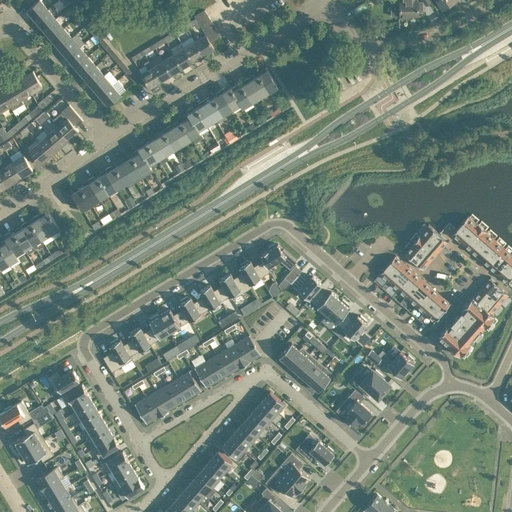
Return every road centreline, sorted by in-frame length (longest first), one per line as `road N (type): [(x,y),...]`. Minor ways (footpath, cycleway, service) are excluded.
road 1 (residential): [(83,345),(88,332),(283,220),(435,353),(449,385)]
road 2 (residential): [(111,141),(325,1)]
road 3 (secondary): [(93,281),(296,157)]
road 4 (secondary): [(296,157),(405,102),(485,42)]
road 5 (secondary): [(485,42),(389,90),(296,157)]
road 6 (residential): [(501,0),(421,42),(367,50),(325,1)]
road 7 (residential): [(0,30),(15,28),(111,141)]
road 8 (residential): [(163,482),(268,370)]
road 9 (residential): [(268,370),(138,442)]
road 10 (residential): [(370,457),(268,370)]
road 11 (residential): [(0,213),(111,141)]
